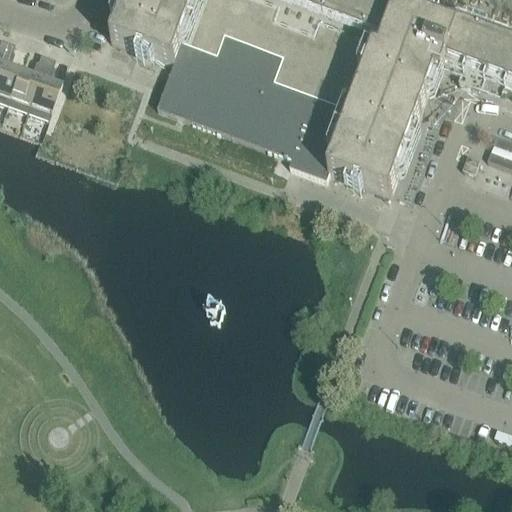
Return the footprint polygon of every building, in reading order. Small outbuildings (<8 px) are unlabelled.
[(293,166),(289,178),(326,192),(330,180),(391,203),(436,80),(442,83),(447,68),(448,69),(462,31),(459,30),(457,35),(361,0),(129,0),(112,48),(175,71),(158,116),(293,166)] [(460,90),(511,109),(511,49),(479,38),(460,90)] [(8,48),(3,62),(10,64),(15,51),(8,48)] [(36,74),(43,77),(48,63),(41,60),(36,74)] [(43,77),(50,79),(55,66),(48,63),(43,77)] [(0,68),(0,108),(7,112),(20,76),(0,69),(0,68)] [(7,112),(27,119),(41,84),(20,76),(7,112)] [(41,84),(27,119),(49,127),(62,91),(41,84)] [(494,152),(511,158),(511,148),(497,143),(494,152)] [(488,167),(511,176),(511,165),(491,158),(488,167)] [(468,162),(463,176),(476,181),(481,167),(468,162)]
